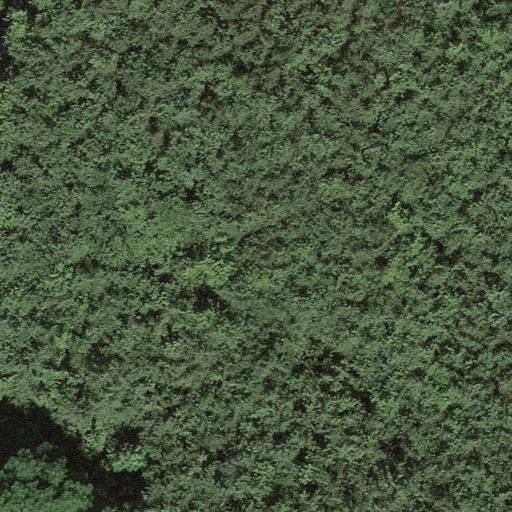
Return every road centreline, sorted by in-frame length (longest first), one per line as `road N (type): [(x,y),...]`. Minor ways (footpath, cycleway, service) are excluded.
road 1 (track): [(0,267),(169,245),(382,185),(511,285)]
road 2 (track): [(169,245),(188,269),(321,325),(448,511)]
road 3 (track): [(382,185),(473,64),(509,0)]
